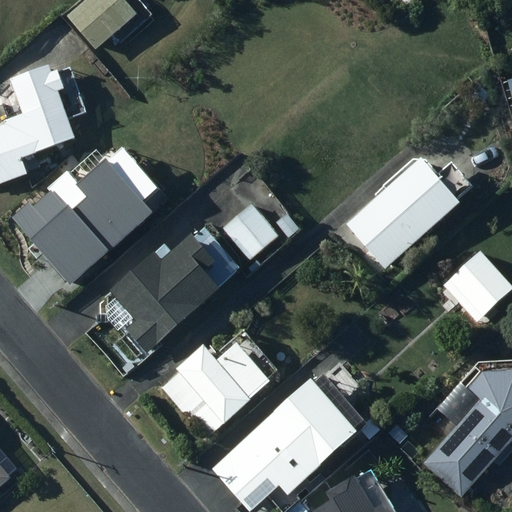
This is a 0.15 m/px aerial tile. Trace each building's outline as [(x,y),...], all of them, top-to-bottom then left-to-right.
[(129,0),(96,0),(75,17),(103,52),(145,19),(129,0)] [(17,104),(22,119),(9,124),(10,128),(0,131),(0,188),(35,176),(30,161),(87,141),(71,95),(76,93),(70,75),(65,77),(62,70),(20,85),(26,101),(17,104)] [(473,93),(486,106),(496,97),(482,84),(473,93)] [(470,204),(484,193),(463,167),(450,178),(437,162),(396,195),(393,190),(371,207),(374,211),(357,225),(394,272),(474,208),(470,204)] [(53,231),(110,257),(135,204),(83,180),(73,203),(67,201),(53,231)] [(228,229),(256,262),(286,237),(258,204),(228,229)] [(294,215),(283,226),(298,241),(309,230),(294,215)] [(231,289),(251,274),(219,231),(182,259),(175,250),(119,292),(144,325),(138,330),(156,355),(236,295),(231,289)] [(511,286),(475,249),(439,284),(479,325),(511,292),(511,286)] [(289,346),(299,359),(313,348),(302,335),(289,346)] [(265,405),(264,403),(283,387),(250,348),(229,366),(215,349),(187,372),(188,374),(168,390),(197,425),(201,421),(217,440),(233,426),(235,429),(265,405)] [(490,403),(431,465),(469,500),(511,453),(511,375),(493,377),(479,392),(490,403)] [(296,443),(282,453),(310,489),(374,438),(333,386),(283,426),(296,443)] [(263,440),(225,467),(250,504),(288,476),(263,440)] [(0,496),(18,481),(0,458),(0,496)] [(334,511),(397,511),(396,510),(392,511),(387,511),(369,481),(341,498),(346,506),(334,511)]
